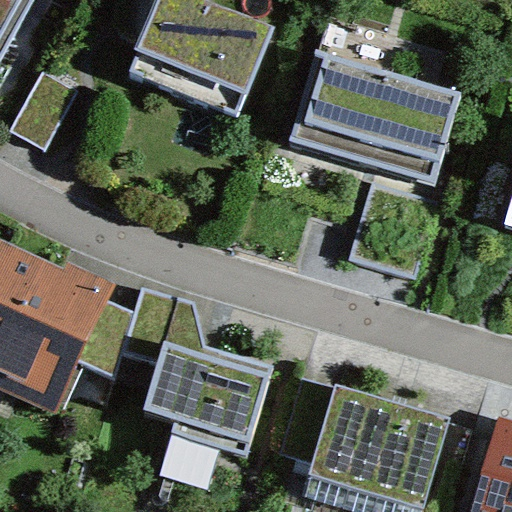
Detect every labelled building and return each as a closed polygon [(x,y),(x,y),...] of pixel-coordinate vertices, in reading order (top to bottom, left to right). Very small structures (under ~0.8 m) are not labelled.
[(0,0),(0,65),(36,0),(0,0)] [(190,0),(124,0),(121,10),(141,18),(131,43),(143,47),(131,78),(239,121),(274,33),(190,0)] [(462,99),(316,57),(291,146),(436,188),(462,99)] [(46,71),(12,127),(47,148),(81,92),(46,71)] [(374,180),(351,257),(418,277),(440,200),(374,180)] [(103,300),(3,254),(0,259),(0,381),(21,392),(32,369),(65,384),(74,362),(103,300)] [(182,301),(143,288),(136,315),(125,355),(159,367),(166,348),(182,301)] [(125,355),(136,315),(103,300),(74,362),(117,382),(125,355)] [(217,363),(166,348),(159,367),(145,416),(176,425),(173,436),(249,459),(276,368),(221,351),(217,363)] [(317,466),(339,390),(303,380),(281,455),(317,466)] [(449,422),(339,390),(317,466),(308,496),(365,511),(378,511),(383,498),(424,510),(449,422)] [(511,511),(511,433),(502,431),(477,511),(511,511)]
